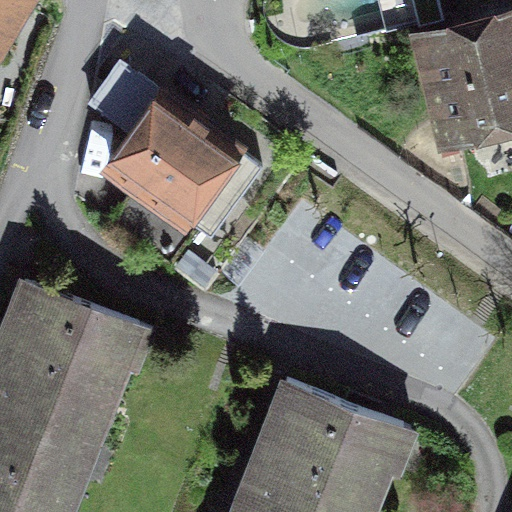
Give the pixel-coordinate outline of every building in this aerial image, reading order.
[(0,0),(0,41),(25,3),(21,0),(0,0)] [(395,0),(403,31),(437,23),(431,0),(395,0)] [(511,4),(437,23),(403,31),(433,151),(511,131),(511,4)] [(169,257),(244,154),(117,61),(91,97),(133,127),(109,160),(138,180),(112,216),(169,257)] [(0,340),(0,398),(104,440),(150,325),(26,276),(0,340)] [(283,378),(240,493),(290,511),(372,511),(406,424),(283,378)] [(75,511),(104,440),(0,398),(0,511),(75,511)] [(290,511),(240,493),(232,511),(290,511)]
